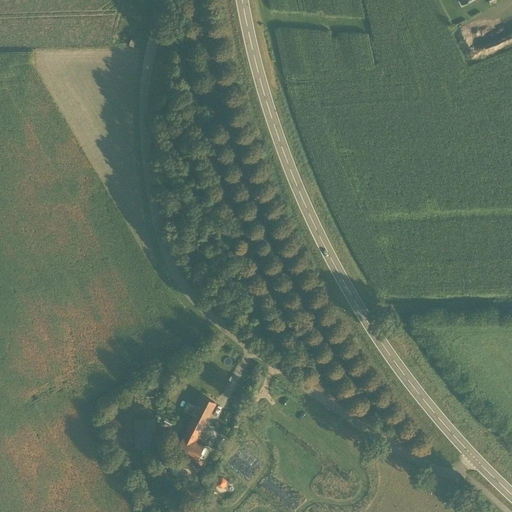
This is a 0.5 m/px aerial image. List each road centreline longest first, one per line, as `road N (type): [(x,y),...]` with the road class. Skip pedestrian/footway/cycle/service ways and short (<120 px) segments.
road 1 (unclassified): [(474,457),(441,473),(410,455),(267,362),(177,281),(147,163),(148,76),(167,0)]
road 2 (secondary): [(474,457),(412,391),(334,262),(266,102),(243,0)]
road 3 (track): [(367,316),(395,307),(511,303)]
